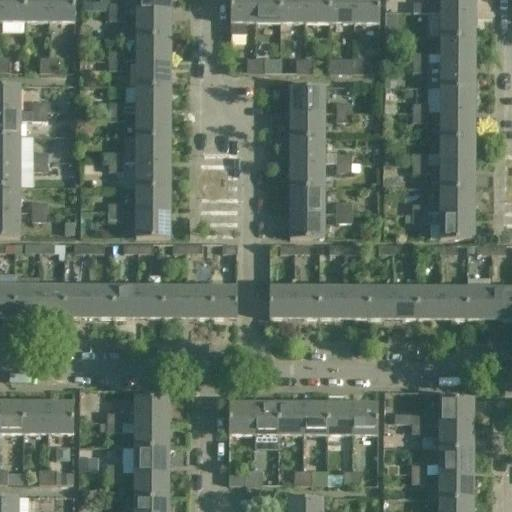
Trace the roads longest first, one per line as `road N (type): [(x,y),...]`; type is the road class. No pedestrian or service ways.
road 1 (residential): [(252,369),(251,157),(207,84),(208,0)]
road 2 (residential): [(252,369),(511,369)]
road 3 (residential): [(0,366),(208,368)]
road 4 (residential): [(212,511),(208,368)]
